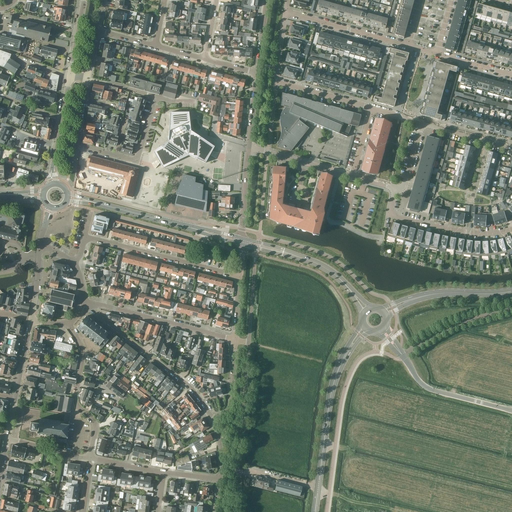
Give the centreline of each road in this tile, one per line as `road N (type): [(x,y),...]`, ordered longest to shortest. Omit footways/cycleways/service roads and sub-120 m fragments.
road 1 (residential): [(90,303),(188,386),(215,420)]
road 2 (unclassified): [(230,511),(248,341)]
road 3 (residential): [(369,109),(276,81),(286,13)]
road 4 (tertiary): [(314,511),(329,397),(347,351)]
road 5 (residential): [(238,276),(84,237)]
road 6 (residential): [(394,188),(390,215),(483,235),(511,230)]
road 7 (residential): [(90,303),(235,340)]
road 8 (residential): [(67,321),(81,354),(76,402),(95,429),(91,458)]
road 9 (residential): [(408,45),(286,13)]
road 10 (unclassified): [(511,410),(430,389),(404,356)]
road 11 (residential): [(155,96),(136,160),(84,147)]
road 12 (residential): [(7,438),(30,320)]
road 13 (unclassified): [(404,356),(441,330),(511,306)]
